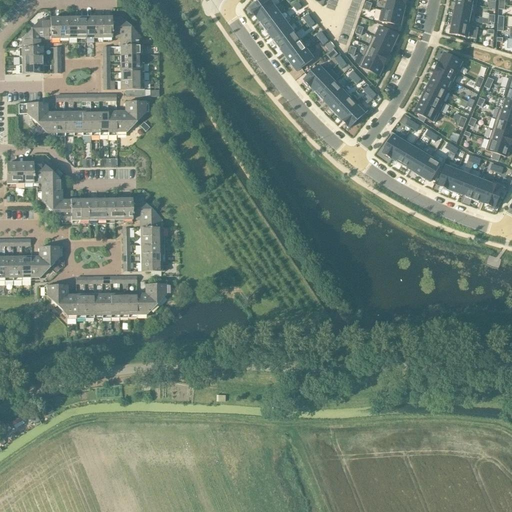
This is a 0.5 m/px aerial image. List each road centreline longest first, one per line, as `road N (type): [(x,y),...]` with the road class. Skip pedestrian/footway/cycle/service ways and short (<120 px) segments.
road 1 (unclassified): [(0,410),(74,378),(120,369),(200,363),(511,370)]
road 2 (residential): [(223,11),(277,85),(353,162)]
road 3 (residential): [(435,0),(401,90),(353,162)]
road 4 (residential): [(353,162),(431,207),(503,234)]
road 5 (residential): [(127,186),(72,187),(72,175),(46,150),(0,150)]
road 6 (residential): [(0,41),(35,5),(108,4)]
